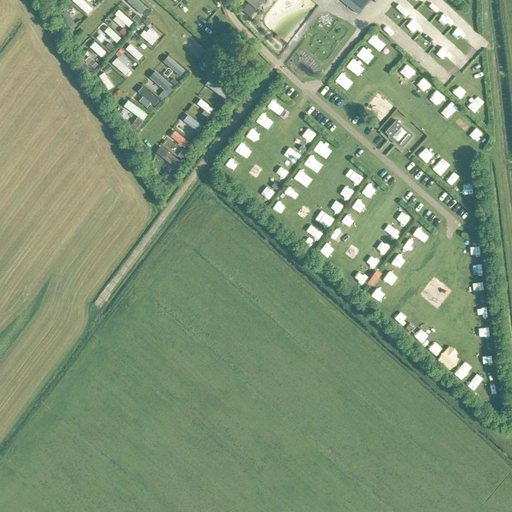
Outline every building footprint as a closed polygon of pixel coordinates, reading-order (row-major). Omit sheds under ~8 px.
[(85,0),(73,0),(74,0),(89,14),(95,8),(85,0)] [(141,0),(129,0),(144,13),(149,7),(141,0)] [(244,0),(256,10),(264,0),(244,0)] [(340,0),(357,14),(369,0),(340,0)] [(69,9),(63,12),(71,27),(77,24),(69,9)] [(136,14),(131,19),(135,23),(140,18),(136,14)] [(146,18),(142,22),(147,26),(150,23),(146,18)] [(118,43),(123,38),(112,26),(106,31),(118,43)] [(153,46),(162,35),(151,26),(142,36),(153,46)] [(122,28),(118,32),(122,36),(126,32),(122,28)] [(381,51),(387,44),(377,34),(370,41),(381,51)] [(97,41),(91,47),(105,59),(110,53),(97,41)] [(140,61),(145,55),(132,43),(126,48),(140,61)] [(119,49),(114,54),(118,57),(123,52),(119,49)] [(168,66),(180,78),(187,70),(176,58),(168,66)] [(410,64),(407,68),(415,75),(419,71),(410,64)] [(337,81),(344,86),(351,78),(344,73),(337,81)] [(207,84),(228,100),(233,93),(213,77),(207,84)] [(155,101),(158,94),(145,87),(141,94),(155,101)] [(202,98),(198,104),(206,110),(204,113),(211,118),(217,108),(202,98)] [(130,100),(125,107),(139,117),(133,125),(139,130),(151,114),(130,100)] [(447,109),(452,115),(460,109),(455,102),(447,109)] [(185,120),(200,133),(206,127),(191,113),(185,120)] [(402,148),(413,136),(396,121),(385,133),(389,136),(389,138),(397,146),(399,146),(402,148)] [(316,136),(319,133),(311,124),(308,128),(316,136)] [(187,148),(192,142),(177,129),(172,136),(187,148)] [(316,150),(321,153),(326,144),(321,141),(316,150)] [(180,152),(177,156),(182,160),(185,156),(180,152)] [(465,182),(465,194),(475,194),(475,181),(465,182)] [(289,197),(296,187),(291,184),(284,193),(289,197)] [(351,198),(355,191),(347,187),(343,194),(351,198)] [(372,287),(381,274),(376,270),(367,283),(372,287)] [(409,326),(404,332),(409,335),(414,329),(409,326)] [(452,345),(440,358),(453,370),(465,357),(452,345)]
